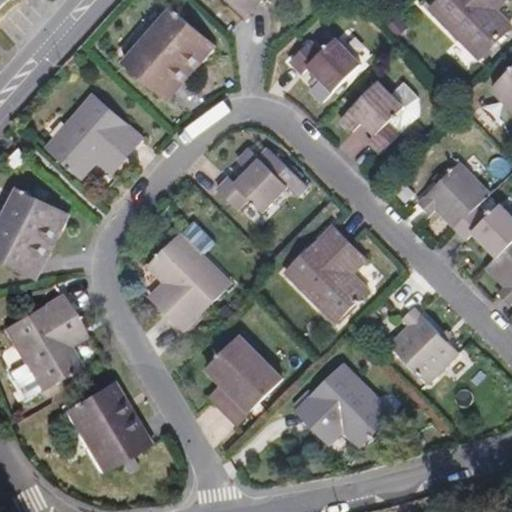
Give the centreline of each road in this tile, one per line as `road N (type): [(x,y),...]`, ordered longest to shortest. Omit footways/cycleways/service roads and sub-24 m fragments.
road 1 (residential): [(218,511),(212,476),(106,297),(104,262),(117,229),(215,122),(251,112),(287,123),(511,353)]
road 2 (residential): [(511,452),(281,511)]
road 3 (residential): [(0,101),(88,0)]
